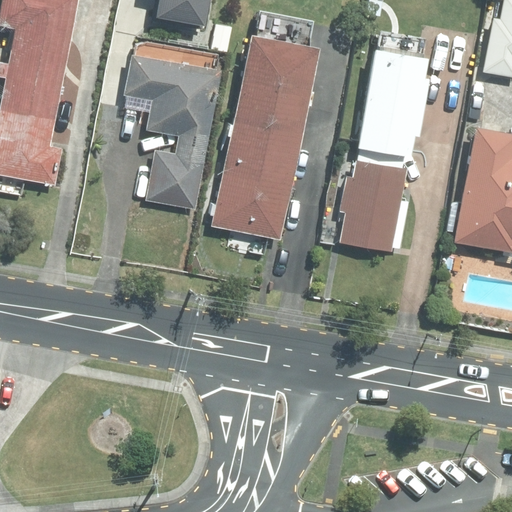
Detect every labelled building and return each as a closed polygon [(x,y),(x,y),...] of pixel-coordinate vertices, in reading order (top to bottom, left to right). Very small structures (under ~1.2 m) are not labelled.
[(64,0),(0,0),(0,23),(4,25),(0,49),(0,173),(49,183),(56,145),(39,142),(64,0)] [(145,0),(143,14),(192,22),(196,0),(145,0)] [(486,15),(476,69),(509,76),(511,63),(511,0),(495,0),(493,17),(486,15)] [(232,21),(213,19),(209,47),(227,50),(232,21)] [(320,42),(251,29),(216,221),(286,233),(320,42)] [(223,59),(132,43),(125,84),(157,89),(151,120),(183,126),(179,144),(159,141),(151,190),(199,198),(223,59)] [(414,52),(363,44),(347,144),(399,151),(414,52)] [(506,241),(511,241),(511,155),(501,154),(505,131),(466,124),(446,240),(505,250),(506,241)] [(392,198),(397,165),(346,157),(343,174),(336,173),(331,208),(338,209),(333,240),(392,249),(400,199),(392,198)]
